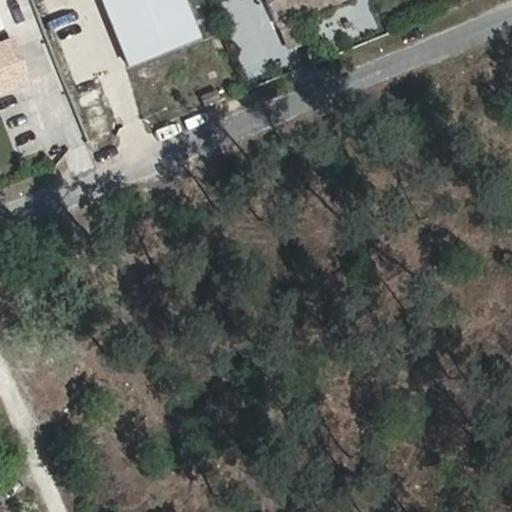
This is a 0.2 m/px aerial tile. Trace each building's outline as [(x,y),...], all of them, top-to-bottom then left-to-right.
[(197,38),(181,0),(101,0),(128,66),(197,38)] [(340,0),(265,0),(276,26),(340,0)] [(0,93),(28,82),(12,40),(0,44),(0,93)] [(243,92),(241,85),(232,89),(235,96),(243,92)] [(220,100),(216,90),(200,96),(205,107),(220,100)]
